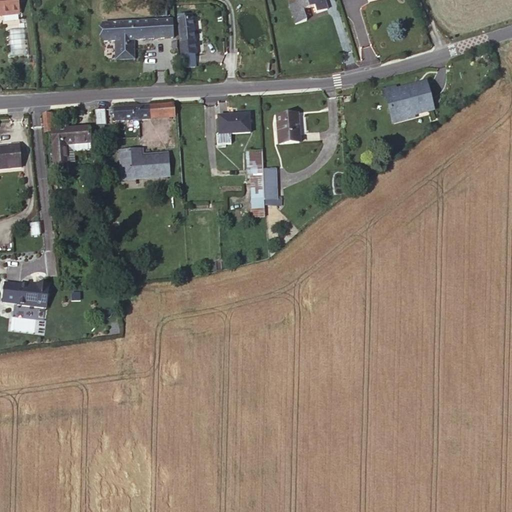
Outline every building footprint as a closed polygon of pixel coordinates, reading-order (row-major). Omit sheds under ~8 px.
[(16,0),(0,0),(0,17),(18,15),(16,0)] [(295,0),(297,4),(290,6),(296,24),(307,21),(303,10),(314,7),(316,13),(327,10),(323,0),(295,0)] [(178,20),(182,55),(195,54),(192,19),(178,20)] [(173,39),(172,21),(103,24),(104,42),(116,41),(116,60),(134,59),(133,41),(173,39)] [(432,110),(426,84),(386,94),(392,120),(432,110)] [(174,117),(172,105),(149,107),(114,109),(114,121),(151,119),(174,117)] [(104,110),(94,110),(96,126),(105,125),(104,110)] [(218,117),(219,134),(219,135),(231,134),(250,134),(249,115),(218,117)] [(300,143),(297,115),(277,116),(280,145),(300,143)] [(90,143),(90,142),(89,128),(52,131),(55,163),(67,162),(67,159),(66,145),(90,143)] [(90,142),(97,141),(96,128),(89,128),(90,142)] [(219,135),(219,134),(217,134),(217,145),(222,145),(222,147),(226,147),(226,145),(231,144),(231,134),(219,135)] [(91,150),(90,143),(66,145),(67,159),(75,158),(74,154),(88,153),(87,150),(91,150)] [(0,170),(22,168),(19,145),(9,146),(9,148),(0,148),(0,170)] [(139,156),(139,150),(120,152),(122,180),(170,177),(168,154),(142,156),(139,156)] [(252,218),(267,217),(266,200),(264,167),(263,164),(263,151),(246,152),(248,178),(250,178),(252,218)] [(276,163),(263,164),(264,167),(266,200),(277,200),(276,163)] [(49,309),(51,286),(40,285),(39,287),(22,285),(22,286),(7,284),(5,304),(20,305),(20,306),(49,309)]
